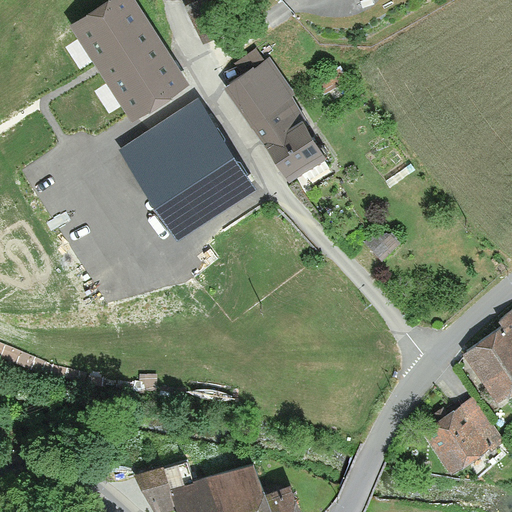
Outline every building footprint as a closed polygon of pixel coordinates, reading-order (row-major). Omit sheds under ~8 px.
[(104,0),(74,20),(137,117),(191,81),(137,0),(104,0)] [(242,69),(267,54),(261,44),(236,59),(242,69)] [(228,85),(295,180),(332,154),(265,59),(228,85)] [(183,233),(256,185),(201,100),(127,148),(183,233)] [(385,263),(403,245),(384,227),(366,245),(385,263)] [(511,316),(463,352),(498,400),(511,389),(511,316)] [(503,437),(472,395),(423,430),(453,473),(503,437)] [(307,511),(296,480),(268,488),(255,456),(146,489),(153,511),(307,511)]
